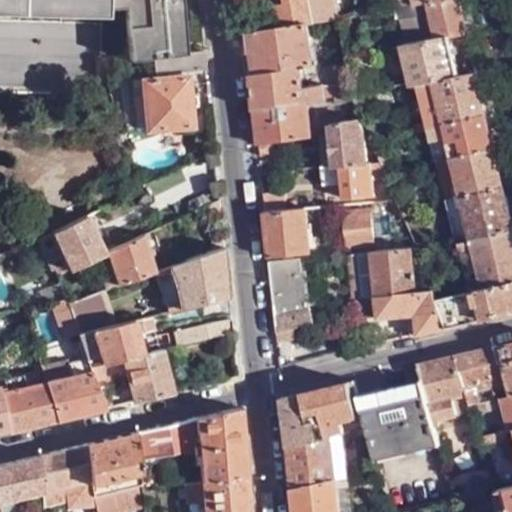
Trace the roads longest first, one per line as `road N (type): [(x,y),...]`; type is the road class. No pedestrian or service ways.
road 1 (residential): [(218,0),(254,383)]
road 2 (residential): [(511,327),(254,383)]
road 3 (residential): [(254,383),(0,448)]
road 4 (residential): [(254,383),(267,511)]
